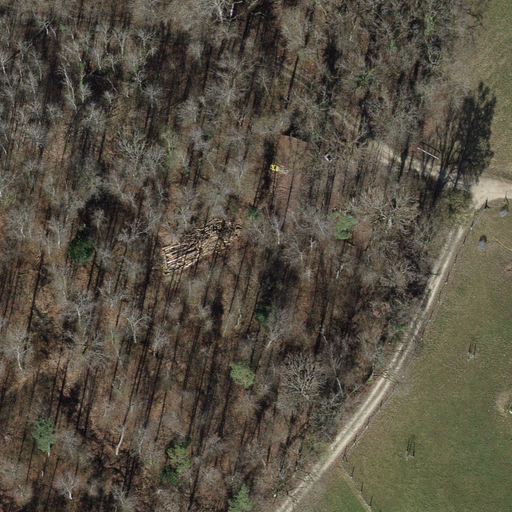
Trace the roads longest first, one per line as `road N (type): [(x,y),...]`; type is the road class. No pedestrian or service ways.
road 1 (track): [(0,16),(87,20),(306,68),(389,160),(511,192)]
road 2 (track): [(389,160),(333,169),(0,412)]
road 3 (track): [(487,186),(386,378),(282,511)]
